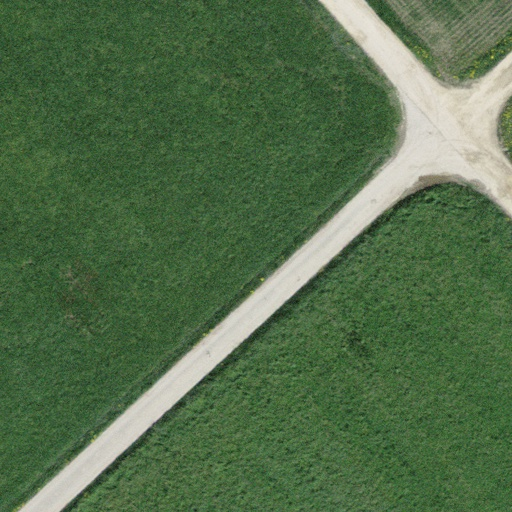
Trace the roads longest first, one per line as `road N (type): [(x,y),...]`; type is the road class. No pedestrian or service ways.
road 1 (track): [(452,128),(41,511)]
road 2 (track): [(452,128),(338,0)]
